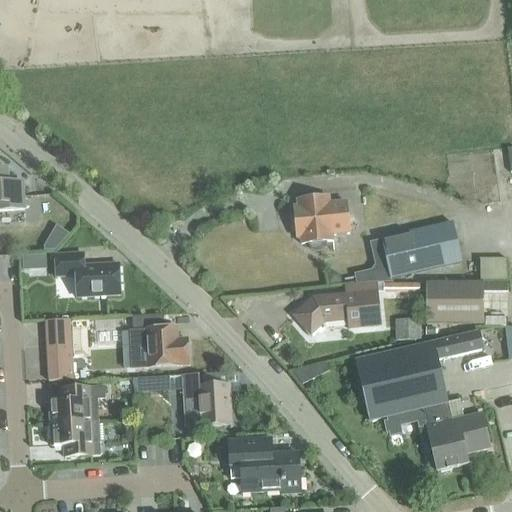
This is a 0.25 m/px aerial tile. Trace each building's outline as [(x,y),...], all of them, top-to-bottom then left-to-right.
[(0,212),(24,212),(23,184),(8,185),(7,170),(0,170),(0,212)] [(326,244),(333,243),(332,237),(349,235),(346,204),(329,205),(329,199),(297,202),(297,208),(294,209),(295,217),(291,218),(292,232),(296,232),(297,241),(300,240),(301,246),(308,245),(309,250),(313,253),(315,254),(320,253),(322,252),(325,249),(326,244)] [(452,225),(418,233),(382,241),(388,268),(391,281),(392,280),(461,264),(452,225)] [(56,228),(44,249),(44,253),(55,253),(69,236),(56,228)] [(76,278),(77,300),(120,297),(119,266),(84,268),(83,255),(55,257),(56,279),(76,278)] [(46,257),(23,258),(24,272),(46,270),(46,257)] [(388,268),(354,275),(354,276),(356,285),(393,284),(392,280),(391,281),(388,268)] [(332,273),(325,275),(328,288),(340,285),(338,277),(332,273)] [(294,318),(311,336),(328,321),(347,319),(349,331),(380,327),(376,285),(344,289),(345,297),(313,300),(294,318)] [(377,285),(378,296),(420,295),(420,285),(377,285)] [(483,327),(483,294),(507,293),(507,285),(483,285),(426,285),(426,326),(483,327)] [(146,333),(148,369),(188,367),(187,341),(178,341),(177,330),(164,331),(163,316),(132,318),(133,334),(146,333)] [(485,319),(485,329),(506,329),(506,319),(485,319)] [(420,321),(407,321),(407,342),(420,342),(420,321)] [(45,323),(46,335),(70,333),(70,322),(45,323)] [(46,335),(47,347),(71,346),(70,333),(46,335)] [(427,421),(429,428),(426,429),(437,473),(468,466),(465,456),(490,451),(482,416),(452,423),(448,406),(447,406),(438,363),(483,352),(479,335),(356,363),(370,424),(386,420),(387,422),(383,423),(386,434),(389,434),(390,438),(402,436),(400,427),(427,421)] [(71,346),(47,347),(48,383),(73,381),(71,346)] [(83,350),(73,350),(74,364),(83,364),(83,350)] [(310,370),(292,374),(303,386),(315,379),(310,370)] [(199,376),(186,377),(182,377),(185,429),(231,427),(228,387),(200,388),(199,376)] [(50,404),(51,426),(91,424),(90,411),(98,410),(97,401),(105,401),(105,389),(71,391),(72,402),(50,404)] [(91,424),(51,426),(52,449),(75,447),(75,459),(100,458),(99,437),(92,437),(91,424)] [(281,493),(282,496),(300,495),(298,455),(272,457),(271,441),(229,443),(230,469),(241,469),(242,495),(281,493)]
